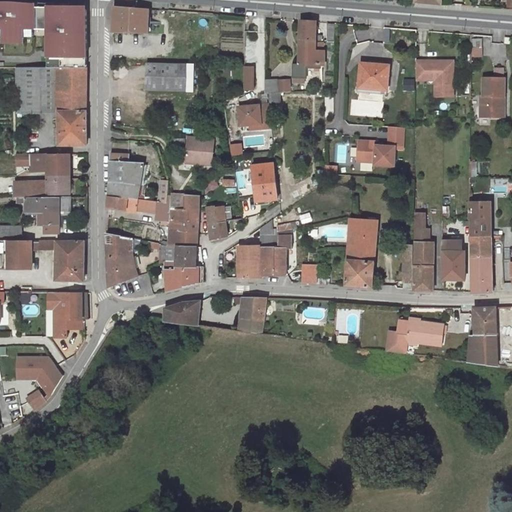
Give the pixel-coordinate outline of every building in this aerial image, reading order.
[(0,36),(1,36),(0,43),(23,43),(24,37),(34,38),(35,29),(45,29),(46,56),(58,56),(59,67),(86,68),(86,11),(81,6),(46,6),(46,8),(34,8),(34,3),(14,3),(0,2),(0,36)] [(115,6),(115,18),(149,20),(149,9),(115,6)] [(149,20),(115,18),(114,32),(149,34),(149,20)] [(301,42),(317,43),(317,23),(301,22),(301,42)] [(317,43),(301,42),(300,68),(293,67),(293,81),(307,81),(307,71),(323,71),(323,66),(325,66),(325,53),(316,53),(317,43)] [(453,62),(416,62),(416,78),(435,78),(435,95),(453,95),(453,62)] [(149,63),(147,90),(185,91),(186,65),(149,63)] [(389,66),(361,64),(360,88),(387,90),(389,66)] [(61,146),(87,145),(86,68),(59,67),(19,67),(19,113),(58,112),(60,112),(61,146)] [(253,75),(245,74),(244,91),(253,91),(253,75)] [(264,93),(270,93),(278,92),(278,78),(264,78),(264,93)] [(404,90),(415,91),(416,80),(404,79),(404,90)] [(481,99),(482,118),(502,118),(502,98),(507,98),(507,79),(485,79),(485,99),(481,99)] [(290,82),(281,82),(281,91),(290,91),(290,82)] [(280,92),(278,92),(270,93),(270,103),(281,102),(280,92)] [(271,128),(269,104),(239,106),(240,125),(249,125),(261,124),(261,129),(271,128)] [(395,167),(396,150),(403,150),(404,128),(389,127),(389,146),(376,146),(358,145),(357,162),(375,163),(375,166),(395,167)] [(213,140),(188,139),(186,164),(211,166),(213,140)] [(335,143),(335,162),(348,162),(348,144),(335,143)] [(112,163),(127,163),(128,155),(112,154),(112,163)] [(17,155),(17,167),(31,167),(31,166),(31,155),(17,155)] [(31,155),(31,166),(32,166),(48,164),(48,156),(48,155),(31,155)] [(48,164),(48,169),(71,169),(71,156),(48,156),(48,164)] [(111,188),(111,195),(138,200),(142,164),(127,163),(112,163),(111,188)] [(273,165),(254,167),(258,201),(276,199),(273,165)] [(324,176),(333,177),(333,167),(324,166),(324,176)] [(222,185),(236,185),(234,174),(222,176),(222,185)] [(71,179),(48,180),(48,183),(48,187),(32,187),(32,183),(31,183),(31,198),(51,198),(50,194),(71,194),(71,179)] [(31,198),(31,183),(16,184),(18,198),(31,198)] [(146,209),(147,201),(138,200),(111,195),(109,208),(136,211),(136,207),(146,209)] [(161,203),(159,203),(158,210),(158,221),(172,222),(181,223),(182,212),(170,211),(170,197),(167,196),(166,204),(161,203)] [(185,212),(182,212),(181,223),(172,222),(172,231),(178,231),(179,233),(197,234),(197,197),(185,197),(185,212)] [(48,205),(60,205),(60,198),(51,198),(31,198),(32,200),(27,200),(27,212),(42,212),(49,211),(48,205)] [(45,232),(60,232),(60,211),(71,211),(71,198),(60,198),(60,205),(48,205),(49,211),(42,212),(42,225),(45,225),(45,232)] [(159,203),(147,201),(146,209),(158,210),(159,203)] [(470,220),(472,220),(492,219),(491,203),(470,203),(470,220)] [(209,222),(226,220),(225,206),(207,208),(209,222)] [(304,224),(314,222),(312,212),(302,215),(304,224)] [(348,261),(374,262),(376,220),(373,220),(350,219),(348,261)] [(494,293),(492,219),(472,220),(471,243),(473,243),(474,293),(494,293)] [(227,222),(226,220),(209,222),(211,241),(229,235),(227,222)] [(262,227),(262,236),(271,236),(271,230),(271,221),(262,227)] [(23,225),(0,225),(0,235),(23,235),(23,225)] [(243,262),(239,262),(239,279),(264,279),(263,277),(263,255),(276,255),(276,248),(276,229),(271,230),(271,236),(262,236),(263,248),(243,249),(243,262)] [(423,229),(415,229),(415,253),(432,254),(432,244),(428,244),(428,229),(423,229)] [(278,248),(276,248),(276,255),(263,255),(263,277),(288,276),(287,248),(293,248),(291,230),(278,232),(278,248)] [(178,231),(172,231),(172,245),(172,246),(179,247),(197,248),(197,234),(179,233),(178,231)] [(124,255),(132,254),(134,239),(107,233),(108,259),(124,258),(124,255)] [(58,242),(58,250),(58,280),(84,279),(84,241),(58,242)] [(441,252),(443,252),(460,252),(460,241),(441,241),(441,252)] [(32,250),(32,242),(9,242),(9,264),(7,264),(7,269),(32,269),(32,250)] [(41,242),(32,242),(32,250),(41,251),(41,250),(41,242)] [(45,242),(46,250),(55,249),(55,242),(45,242)] [(9,243),(0,243),(0,252),(9,252),(9,243)] [(412,246),(403,246),(402,284),(411,284),(412,246)] [(197,248),(179,247),(178,261),(178,267),(196,268),(197,248)] [(460,252),(443,252),(443,280),(465,280),(465,265),(463,265),(463,252),(460,252)] [(432,254),(415,253),(415,291),(433,292),(434,254),(432,254)] [(124,258),(108,259),(110,287),(137,277),(135,267),(133,267),(132,254),(124,255),(124,258)] [(178,267),(178,261),(168,261),(169,292),(204,284),(204,269),(196,268),(178,267)] [(373,288),(374,262),(348,261),(347,287),(373,288)] [(319,285),(319,266),(304,266),(304,284),(319,285)] [(18,285),(18,292),(32,292),(32,284),(18,285)] [(49,310),(53,310),(57,309),(57,317),(53,317),(54,338),(67,338),(66,326),(71,326),(72,329),(82,329),(81,291),(49,292),(49,310)] [(244,304),(242,319),(265,322),(267,299),(237,298),(236,304),(244,304)] [(167,310),(166,312),(184,315),(184,312),(200,314),(201,301),(184,304),(167,310)] [(469,363),(499,367),(495,309),(474,309),(476,337),(471,337),(469,363)] [(166,312),(165,322),(199,326),(200,314),(184,312),(184,315),(166,312)] [(265,322),(242,319),(240,332),(263,335),(265,322)] [(445,326),(411,322),(411,324),(409,336),(398,334),(389,333),(387,350),(407,352),(408,343),(442,348),(445,326)] [(399,323),(398,334),(409,336),(411,324),(399,323)] [(339,342),(349,343),(350,336),(340,334),(339,342)] [(51,359),(19,359),(19,380),(34,380),(38,377),(52,396),(64,377),(51,359)] [(35,411),(46,402),(39,392),(28,399),(35,411)]
